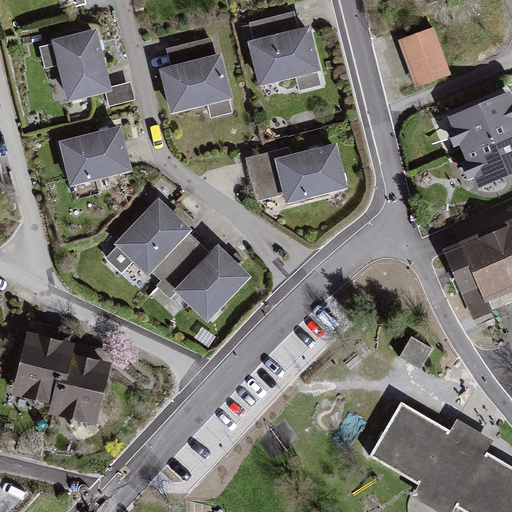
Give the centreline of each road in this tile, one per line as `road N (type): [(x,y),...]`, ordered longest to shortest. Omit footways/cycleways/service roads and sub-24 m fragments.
road 1 (residential): [(0,102),(44,285),(225,383)]
road 2 (residential): [(329,286),(164,162),(125,0)]
road 3 (residential): [(329,286),(396,223),(375,116)]
road 4 (residential): [(120,491),(225,383)]
road 5 (residential): [(375,116),(511,65)]
road 6 (residential): [(225,383),(329,286)]
road 7 (residential): [(0,462),(120,491)]
